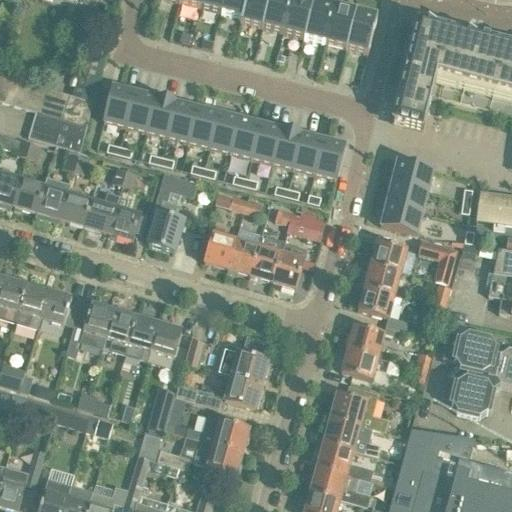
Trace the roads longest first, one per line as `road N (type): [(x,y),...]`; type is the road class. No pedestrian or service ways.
road 1 (residential): [(313,326),(365,133),(353,111),(134,58),(123,39),(133,0)]
road 2 (residential): [(313,326),(0,233)]
road 3 (residential): [(263,511),(313,326)]
